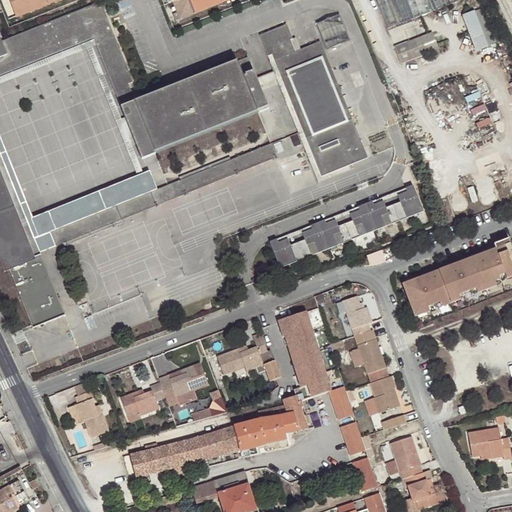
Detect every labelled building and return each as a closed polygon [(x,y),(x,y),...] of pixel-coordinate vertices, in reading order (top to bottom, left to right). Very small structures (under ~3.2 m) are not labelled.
[(57,0),(1,0),(9,19),(57,0)] [(167,0),(169,3),(171,2),(175,12),(171,14),(174,21),(226,0),(167,0)] [(376,0),(388,29),(461,1),(460,0),(376,0)] [(100,1),(87,7),(89,14),(103,9),(100,1)] [(251,55),(134,101),(127,84),(132,82),(103,9),(89,14),(87,7),(1,41),(0,38),(0,69),(91,34),(122,114),(134,109),(149,149),(269,102),(262,82),(259,77),(251,55)] [(474,12),(488,46),(495,43),(483,9),(474,12)] [(477,50),(488,46),(474,12),(464,16),(477,50)] [(318,23),(329,49),(352,40),(342,14),(318,23)] [(289,23),(262,34),(270,52),(273,51),(283,74),(285,73),(287,77),(284,78),(297,111),(300,110),(302,114),(299,115),(312,150),(315,149),(317,153),(314,154),(322,175),(333,171),(368,157),(322,41),(300,49),(297,50),(292,39),(295,38),(289,23)] [(402,63),(438,49),(432,34),(396,48),(402,63)] [(335,175),(333,171),(322,175),(314,154),(317,153),(315,149),(312,150),(299,115),(302,114),(300,110),(297,111),(284,78),(287,77),(285,73),(283,74),(273,51),(270,52),(277,70),(259,77),(262,82),(279,75),(320,180),(335,175)] [(149,149),(134,109),(122,114),(137,153),(149,149)] [(155,198),(276,151),(270,137),(232,152),(231,149),(180,169),(181,172),(150,184),(155,198)] [(4,164),(0,165),(0,188),(12,184),(4,164)] [(0,188),(0,249),(31,328),(64,315),(36,245),(30,231),(12,184),(0,188)] [(150,184),(132,191),(137,205),(140,204),(155,198),(150,184)] [(281,269),(425,211),(414,185),(407,188),(409,191),(399,195),(402,202),(387,207),(384,201),(375,205),(373,201),(360,207),(361,210),(351,214),(354,221),(339,227),(337,220),(327,224),(326,220),(312,226),(313,229),(303,233),(306,240),(292,246),(289,239),(279,243),(278,239),(271,242),(281,269)] [(409,191),(407,188),(373,201),(375,205),(384,201),(399,195),(409,191)] [(39,227),(45,242),(80,228),(81,231),(141,207),(140,204),(137,205),(132,191),(39,227)] [(361,210),(360,207),(326,220),(327,224),(337,220),(351,214),(361,210)] [(312,226),(278,239),(279,243),(289,239),(303,233),(313,229),(312,226)] [(39,227),(30,231),(36,245),(45,242),(39,227)] [(480,255),(470,259),(484,293),(511,282),(511,256),(508,245),(483,254),(480,255)] [(390,248),(368,254),(371,264),(393,259),(390,248)] [(453,265),(434,272),(447,307),(484,293),(470,259),(453,265)] [(447,307),(434,272),(415,279),(399,285),(412,320),(447,307)] [(356,298),(342,302),(353,337),(357,336),(371,331),(369,324),(371,323),(366,308),(364,309),(361,311),(359,305),(356,298)] [(328,390),(331,389),(306,312),(288,318),(288,317),(277,321),(278,324),(289,320),(293,333),(307,378),(298,381),(300,388),(293,390),(295,395),(297,395),(299,400),(302,399),(328,390)] [(289,320),(278,324),(282,337),(293,333),(289,320)] [(357,336),(374,383),(391,377),(374,330),(371,331),(357,336)] [(256,345),(248,349),(240,352),(238,348),(217,356),(224,375),(237,370),(235,366),(242,363),(244,368),(245,371),(254,368),(256,373),(264,371),(267,382),(279,378),(270,350),(267,351),(260,333),(252,336),(256,345)] [(193,386),(201,383),(195,366),(181,371),(183,375),(179,376),(177,372),(159,379),(161,383),(166,397),(169,406),(179,403),(179,405),(197,399),(193,386)] [(374,383),(369,384),(374,397),(372,397),(377,413),(400,405),(396,392),(393,393),(392,391),(395,389),(397,389),(393,376),(391,377),(374,383)] [(90,381),(73,388),(76,396),(94,390),(90,381)] [(138,390),(120,397),(127,414),(138,410),(140,415),(159,408),(156,400),(166,397),(161,383),(151,386),(153,389),(144,393),(140,395),(138,390)] [(220,389),(211,392),(216,406),(193,413),(196,421),(227,411),(220,389)] [(94,390),(76,396),(78,404),(75,405),(81,422),(85,421),(91,437),(109,430),(101,409),(98,411),(96,406),(93,398),(96,397),(94,390)] [(284,405),(257,410),(258,417),(280,414),(286,433),(307,428),(304,416),(301,407),(299,400),(297,395),(295,395),(283,400),(284,405)] [(377,413),(372,397),(363,401),(368,416),(377,413)] [(140,415),(138,410),(127,414),(130,421),(141,417),(140,415)] [(159,470),(161,479),(194,470),(193,463),(240,450),(248,448),(249,456),(257,454),(255,446),(264,443),(266,451),(275,449),(272,441),(277,440),(279,448),(288,445),(286,433),(280,414),(258,417),(233,425),(197,436),(131,454),(137,478),(148,475),(148,473),(159,470)] [(381,423),(384,431),(407,423),(404,415),(381,423)] [(504,415),(495,417),(497,425),(505,423),(504,415)] [(362,438),(356,422),(340,427),(350,455),(366,450),(362,438)] [(503,460),(511,458),(508,438),(501,439),(499,429),(468,434),(472,457),(479,455),(493,453),(494,458),(503,456),(503,460)] [(418,454),(413,437),(391,444),(402,480),(419,475),(421,474),(416,455),(418,454)] [(377,485),(368,457),(352,462),(362,490),(377,485)] [(191,488),(197,503),(219,497),(223,511),(246,511),(255,509),(244,471),(214,481),(191,488)] [(419,475),(402,480),(405,489),(409,488),(413,502),(415,501),(419,511),(441,504),(437,492),(435,493),(430,495),(426,481),(427,480),(425,473),(421,474),(419,475)] [(430,479),(427,480),(426,481),(430,495),(435,493),(430,479)] [(28,502),(16,481),(0,489),(0,511),(12,511),(16,510),(10,498),(7,499),(5,496),(11,493),(18,507),(28,502)] [(32,481),(27,484),(30,491),(36,488),(32,481)] [(437,492),(441,504),(446,502),(443,491),(437,492)] [(385,511),(380,493),(364,498),(368,509),(357,511),(356,511),(353,502),(336,507),(337,511),(385,511)]
